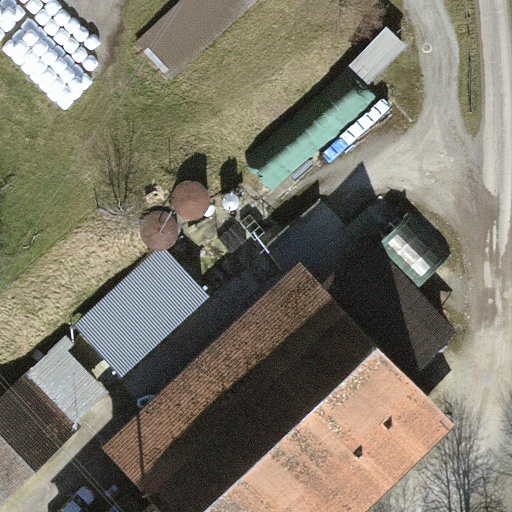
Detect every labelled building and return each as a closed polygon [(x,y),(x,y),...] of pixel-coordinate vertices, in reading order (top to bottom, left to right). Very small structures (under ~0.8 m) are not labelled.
[(178,76),(256,0),(186,0),(144,41),(178,76)] [(482,328),(383,223),(329,273),(428,378),(482,328)] [(174,255),(85,329),(126,378),(216,304),(174,255)] [(363,511),(464,418),(311,256),(120,435),(193,511),(363,511)] [(28,378),(0,404),(0,510),(0,511),(81,435),(28,378)] [(146,511),(192,511),(171,489),(146,511)]
